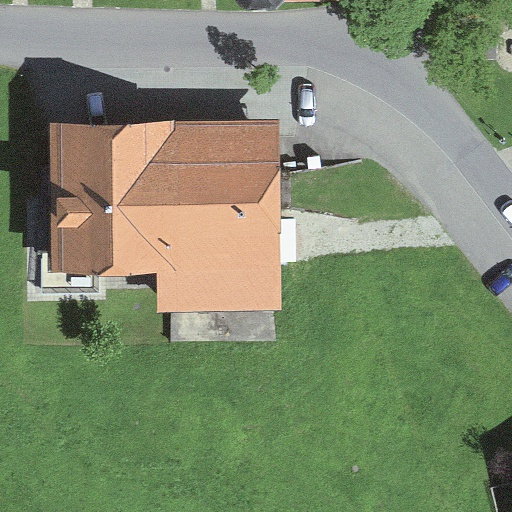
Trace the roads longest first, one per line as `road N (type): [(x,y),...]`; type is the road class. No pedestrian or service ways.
road 1 (unclassified): [(276,36),(390,74),(431,104),(511,197)]
road 2 (residential): [(0,33),(276,36)]
road 3 (residential): [(276,36),(406,0)]
